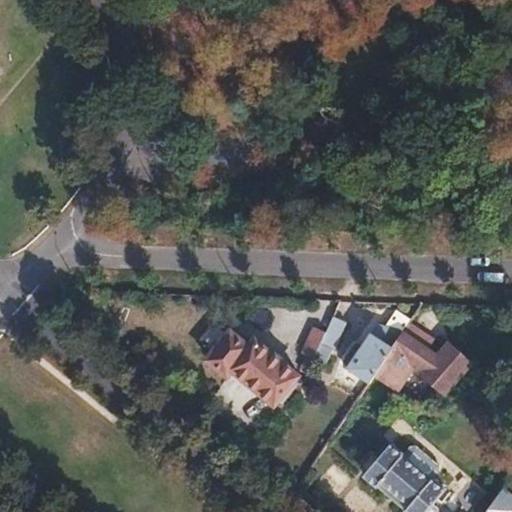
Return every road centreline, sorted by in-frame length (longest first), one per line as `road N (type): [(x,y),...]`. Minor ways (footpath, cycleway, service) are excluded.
road 1 (residential): [(511,271),(133,260),(52,249)]
road 2 (residential): [(106,179),(511,86)]
road 3 (residential): [(268,511),(9,299)]
road 4 (residential): [(124,112),(385,0)]
